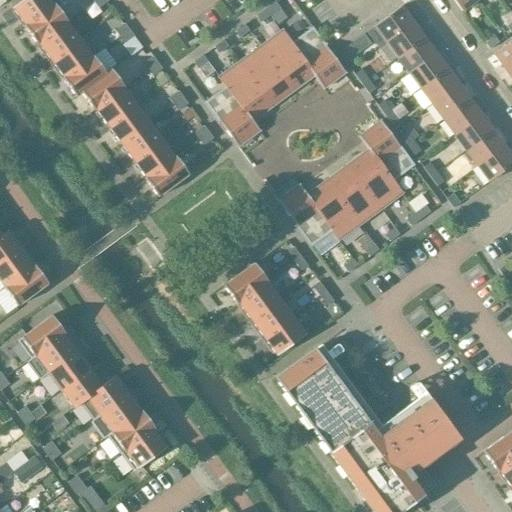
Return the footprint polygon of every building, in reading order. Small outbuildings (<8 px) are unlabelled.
[(54,5),(53,4),(50,0),(22,0),(11,9),(13,11),(24,26),(24,27),(54,5)] [(75,0),(83,11),(94,3),(91,0),(75,0)] [(106,0),(97,0),(94,3),(99,9),(108,2),(106,0)] [(477,1),(476,0),(452,0),(461,12),(477,1)] [(270,16),(280,9),(275,3),(265,10),(270,16)] [(54,4),(53,4),(54,5),(24,27),(24,26),(23,27),(37,46),(38,45),(37,44),(67,23),(68,23),(54,4)] [(373,27),(367,32),(379,48),(385,43),(412,23),(401,7),(373,27)] [(255,17),(260,24),(270,16),(265,10),(255,17)] [(79,40),(67,23),(37,44),(38,45),(50,62),(79,40)] [(397,59),(424,39),(412,23),(385,43),(397,59)] [(124,24),(115,31),(119,38),(129,30),(124,24)] [(239,39),(249,32),(244,25),(235,32),(239,39)] [(344,73),(312,29),(291,44),(314,76),(313,77),(323,89),(344,73)] [(129,30),(119,38),(124,44),(134,37),(129,30)] [(282,31),(260,47),(293,92),(313,77),(314,76),(291,44),(282,31)] [(494,36),(485,44),(489,50),(499,43),(494,36)] [(408,74),(435,54),(424,39),(397,59),(408,74)] [(63,79),(92,57),(79,40),(50,62),(62,78),(63,79)] [(218,54),(228,47),(223,40),(213,48),(218,54)] [(511,40),(493,55),(505,71),(511,65),(511,40)] [(351,44),(345,49),(352,59),(358,54),(351,44)] [(260,47),(239,62),(272,107),(293,92),(260,47)] [(92,56),(92,57),(63,79),(62,78),(61,79),(75,98),(81,94),(80,93),(106,74),(105,73),(111,69),(116,65),(104,49),(93,57),(92,56)] [(352,59),(345,49),(338,54),(345,63),(352,59)] [(419,90),(447,69),(435,54),(408,74),(419,90)] [(197,70),(207,62),(202,56),(193,63),(197,70)] [(153,57),(143,64),(148,70),(157,63),(153,57)] [(204,79),(214,72),(207,62),(197,70),(204,79)] [(239,62),(217,78),(225,88),(225,87),(251,122),(252,122),(272,107),(239,62)] [(157,63),(148,70),(152,77),(162,70),(157,63)] [(94,110),(124,88),(124,89),(125,88),(111,69),(105,73),(106,74),(80,93),(81,94),(94,111),(95,111),(94,110)] [(431,105),(458,85),(447,69),(419,90),(431,105)] [(354,75),(361,85),(367,80),(360,71),(354,75)] [(367,80),(361,85),(368,95),(375,90),(367,80)] [(442,120),(469,100),(458,85),(431,105),(442,120)] [(225,88),(204,103),(237,147),(259,131),(252,122),(251,122),(225,87),(225,88)] [(107,127),(137,105),(124,89),(124,88),(94,110),(95,111),(107,127)] [(178,91),(168,98),(173,105),(183,98),(178,91)] [(183,98),(173,105),(178,112),(188,104),(183,98)] [(453,136),(481,116),(469,100),(442,120),(453,136)] [(377,107),(384,116),(390,111),(383,102),(377,107)] [(149,123),(137,105),(107,127),(120,145),(149,123)] [(390,111),(384,116),(391,126),(398,121),(390,111)] [(465,151),(492,131),(481,116),(453,136),(465,151)] [(413,166),(380,122),(358,138),(368,151),(369,150),(392,182),(393,181),(413,166)] [(162,140),(149,123),(120,145),(132,162),(162,140)] [(204,126),(194,133),(199,140),(208,133),(204,126)] [(476,167),(504,147),(492,131),(465,151),(476,167)] [(208,133),(199,140),(203,146),(213,139),(208,133)] [(400,138),(407,147),(413,142),(406,133),(400,138)] [(145,179),(175,158),(174,157),(162,140),(132,162),(145,179)] [(413,142),(407,147),(414,157),(421,152),(413,142)] [(511,158),(504,147),(476,167),(488,183),(511,164),(511,158)] [(368,151),(348,165),(381,210),(402,194),(393,181),(392,182),(369,150),(368,151)] [(175,157),(174,157),(175,158),(145,179),(144,179),(158,198),(161,196),(189,176),(175,157)] [(423,169),(429,178),(436,173),(429,164),(423,169)] [(348,165),(326,181),(359,226),(381,210),(348,165)] [(436,173),(429,178),(437,188),(444,184),(436,173)] [(330,232),(338,241),(359,226),(326,181),(307,196),(306,196),(331,231),(330,232)] [(299,186),(277,202),(310,247),(330,232),(331,231),(306,196),(307,196),(299,186)] [(453,209),(459,204),(452,195),(445,199),(453,209)] [(420,220),(430,213),(425,206),(415,213),(420,220)] [(405,220),(410,227),(420,220),(415,213),(405,220)] [(389,243),(399,235),(394,229),(384,236),(389,243)] [(7,231),(1,236),(1,237),(0,237),(0,264),(20,250),(7,231)] [(367,235),(357,242),(364,251),(373,244),(367,235)] [(368,258),(378,250),(373,244),(364,251),(368,258)] [(293,247),(287,252),(294,262),(300,257),(293,247)] [(33,266),(20,250),(0,264),(0,283),(3,288),(4,289),(33,267),(33,266)] [(294,262),(301,272),(308,267),(300,257),(294,262)] [(348,273),(357,266),(352,259),(343,267),(348,273)] [(253,264),(223,286),(237,305),(238,305),(237,304),(266,282),(267,283),(253,264)] [(504,265),(498,270),(505,280),(511,275),(504,265)] [(34,266),(33,266),(33,267),(4,289),(3,288),(17,307),(48,284),(46,283),(34,266)] [(250,321),(279,300),(267,283),(266,282),(237,304),(238,305),(250,321)] [(319,282),(312,287),(319,297),(326,292),(319,282)] [(319,297),(326,306),(333,302),(326,292),(319,297)] [(292,317),(279,300),(250,321),(263,339),(292,317)] [(34,356),(63,335),(64,336),(65,335),(51,316),(48,318),(17,341),(18,343),(31,360),(35,357),(34,356)] [(305,335),(292,317),(263,339),(276,357),(305,335)] [(76,352),(64,336),(63,335),(34,356),(35,357),(47,374),(76,352)] [(274,380),(371,511),(401,511),(436,487),(422,468),(458,440),(425,394),(417,399),(380,426),(374,431),(314,350),(274,380)] [(89,370),(76,352),(47,374),(60,391),(89,370)] [(101,386),(89,370),(60,391),(73,409),(80,404),(80,403),(102,387),(101,386)] [(114,377),(101,386),(102,387),(80,403),(80,404),(93,422),(99,417),(98,417),(128,395),(114,377)] [(0,391),(9,385),(4,379),(0,381),(0,391)] [(93,422),(91,423),(103,439),(106,436),(110,433),(111,434),(140,412),(128,395),(98,417),(99,417),(93,422)] [(30,413),(25,407),(15,414),(20,420),(30,413)] [(141,411),(140,412),(111,434),(110,433),(106,436),(120,455),(120,454),(153,430),(154,430),(155,430),(141,411)] [(35,420),(30,413),(20,420),(25,427),(35,420)] [(167,448),(154,430),(153,430),(120,454),(120,455),(133,472),(167,448)] [(511,430),(482,453),(497,473),(498,472),(497,471),(511,460),(511,430)] [(56,448),(51,442),(41,449),(46,455),(56,448)] [(60,455),(56,448),(46,455),(51,462),(60,455)] [(20,452),(6,462),(13,471),(27,461),(20,452)] [(42,468),(33,457),(13,473),(21,484),(42,468)] [(511,489),(511,488),(511,460),(497,471),(498,472),(511,489)] [(6,462),(0,466),(0,481),(13,471),(6,462)] [(81,483),(76,476),(67,483),(71,490),(81,483)] [(86,489),(81,483),(71,490),(76,497),(86,489)]
